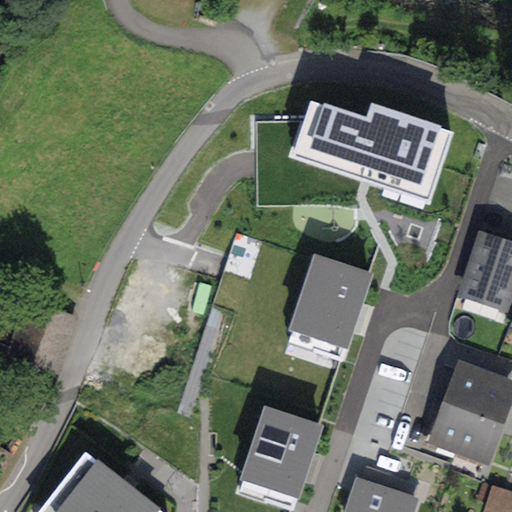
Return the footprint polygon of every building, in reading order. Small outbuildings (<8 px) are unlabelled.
[(311,102),(293,155),(367,180),(425,199),(448,133),(373,108),(369,121),(311,102)] [(459,296),(506,311),(511,292),(511,242),(480,232),(459,296)] [(287,348),(340,365),(355,319),(368,276),(315,259),(287,348)] [(160,290),(130,379),(183,396),(212,307),(160,290)] [(36,304),(16,366),(57,380),(78,317),(36,304)] [(511,381),(459,362),(429,444),(489,466),(511,403),(511,381)] [(266,405),(241,477),(269,487),(266,496),(293,506),(322,424),(266,405)] [(161,511),(86,452),(39,511),(161,511)] [(355,476),(343,511),(414,511),(420,497),(414,495),(417,484),(367,468),(363,478),(355,476)] [(511,511),(511,500),(497,496),(491,511),(511,511)]
